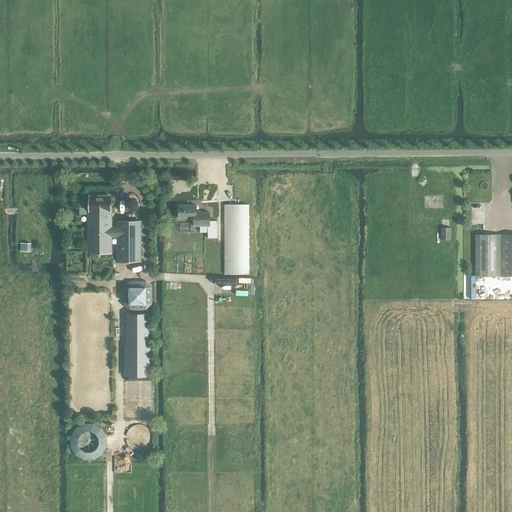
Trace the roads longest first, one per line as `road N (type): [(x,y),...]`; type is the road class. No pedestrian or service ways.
road 1 (unclassified): [(0,155),(511,153)]
road 2 (track): [(46,91),(72,92),(120,115),(141,91),(268,85)]
